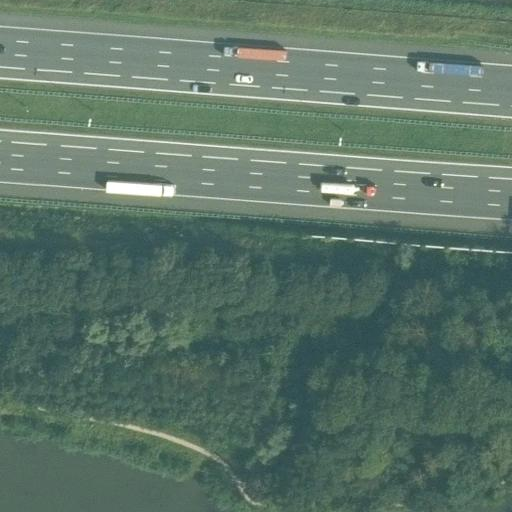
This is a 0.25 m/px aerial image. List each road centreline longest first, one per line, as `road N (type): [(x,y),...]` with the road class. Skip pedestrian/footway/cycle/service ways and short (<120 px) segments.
road 1 (motorway): [(511,94),(0,54)]
road 2 (motorway): [(0,153),(511,192)]
